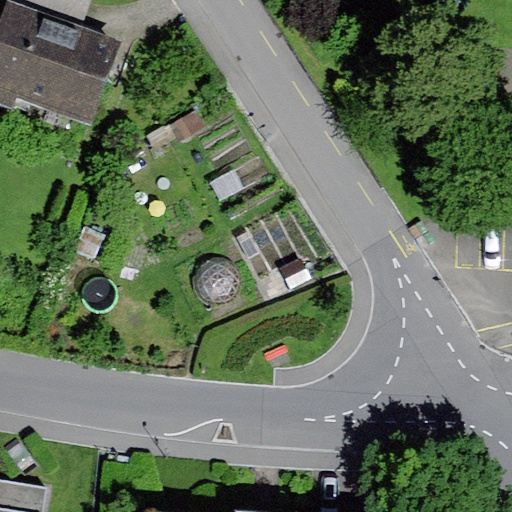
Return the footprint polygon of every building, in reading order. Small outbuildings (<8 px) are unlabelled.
[(83,25),(18,0),(8,0),(0,21),(0,83),(93,118),(122,38),(83,25)] [(18,0),(83,25),(92,0),(18,0)] [(198,111),(170,126),(179,142),(207,127),(198,111)] [(303,264),(283,272),(292,293),(312,285),(303,264)] [(45,511),(49,488),(0,479),(0,511),(45,511)]
